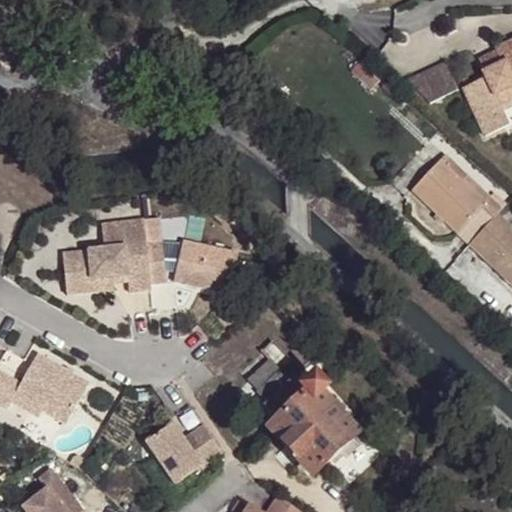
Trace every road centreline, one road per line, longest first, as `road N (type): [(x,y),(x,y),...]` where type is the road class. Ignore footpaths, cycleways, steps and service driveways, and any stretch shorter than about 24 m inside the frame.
road 1 (residential): [(299,245),(511,432)]
road 2 (residential): [(299,245),(296,182),(249,146),(173,121)]
road 3 (residential): [(0,80),(173,121)]
road 4 (residential): [(173,121),(299,245)]
